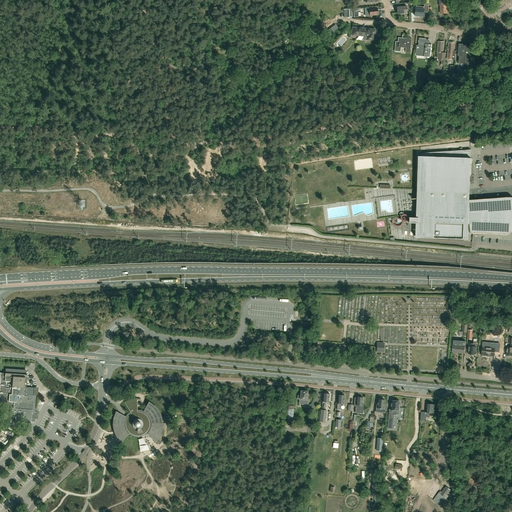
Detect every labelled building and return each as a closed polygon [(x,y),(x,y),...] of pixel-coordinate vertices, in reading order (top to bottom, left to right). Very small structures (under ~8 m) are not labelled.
[(449,8),(448,0),(439,0),(439,7),(440,7),(440,13),(447,13),(447,8),(449,8)] [(404,7),(397,7),(397,14),(407,13),(407,10),(411,9),(410,2),(404,3),(404,7)] [(425,5),(424,9),(420,9),(420,7),(416,7),(416,8),(413,8),(413,12),(415,12),(414,15),(423,16),(423,12),(428,13),(428,10),(428,8),(428,5),(425,5)] [(329,34),(338,28),(335,25),(327,31),(329,34)] [(374,41),(375,30),(352,28),(351,34),(364,35),(364,40),(374,41)] [(410,53),(412,39),(402,38),(402,39),(399,39),(399,42),(395,42),(394,51),(401,52),(401,48),(406,48),(405,53),(410,53)] [(343,49),(350,42),(347,39),(339,46),(343,49)] [(416,53),(424,54),(424,57),(430,57),(431,45),(428,44),(428,41),(427,41),(427,39),(420,39),(419,46),(417,46),(416,53)] [(445,60),(445,53),(442,53),(443,42),(438,42),(437,52),(437,58),(439,58),(439,61),(441,61),(441,64),(444,64),(444,60),(445,60)] [(453,43),(453,42),(450,42),(450,43),(449,43),(448,46),(447,46),(446,50),(448,50),(447,59),(455,60),(456,51),(453,51),(454,44),(453,43)] [(465,60),(466,46),(466,45),(459,44),(458,55),(458,56),(462,57),(461,59),(460,64),(464,64),(465,60)] [(465,60),(464,64),(464,65),(468,66),(469,61),(468,60),(468,58),(472,59),(472,58),(474,46),(466,46),(465,60)] [(410,223),(417,223),(416,238),(468,239),(466,239),(467,224),(470,224),(470,233),(470,234),(477,233),(483,233),(488,233),(494,234),(499,234),(504,235),(505,235),(506,235),(508,234),(509,234),(510,233),(511,231),(511,229),(511,197),(510,197),(470,200),(468,200),(469,159),(471,159),(471,158),(470,158),(471,150),(420,153),(417,218),(410,218),(410,219),(410,221),(410,223)] [(465,354),(466,341),(453,340),(452,353),(465,354)] [(476,347),(476,342),(474,342),(473,344),(469,343),(468,354),(476,355),(476,347)] [(494,357),(495,348),(482,347),(482,355),(494,357)] [(5,376),(0,376),(0,373),(0,372),(0,401),(3,402),(2,405),(9,405),(9,401),(11,402),(10,420),(15,421),(15,422),(31,423),(31,421),(35,422),(35,419),(36,419),(36,415),(35,415),(35,412),(34,412),(36,394),(34,394),(34,391),(26,390),(27,375),(5,373),(5,376)] [(306,399),(307,392),(301,391),(300,395),(298,395),(297,399),(299,399),(299,404),(308,405),(309,400),(306,399)] [(329,403),(330,394),(323,393),(321,408),(325,408),(325,402),(329,403)] [(354,397),(354,406),(356,406),(355,411),(355,413),(362,413),(362,412),(363,405),(362,405),(363,398),(357,397),(357,398),(354,397)] [(146,432),(155,440),(156,439),(158,437),(159,435),(160,433),(160,432),(161,429),(161,427),(162,425),(162,423),(161,423),(160,421),(160,419),(160,417),(161,417),(160,415),(159,413),(158,411),(157,409),(156,408),(154,406),(152,405),(151,404),(149,403),(144,412),(141,410),(138,410),(139,410),(137,410),(137,407),(137,403),(137,399),(131,401),(125,403),(130,411),(129,412),(129,413),(127,414),(127,415),(125,417),(121,415),(116,412),(115,414),(115,417),(114,419),(114,422),(114,424),(114,426),(114,429),(115,431),(119,429),(121,429),(121,430),(123,433),(123,434),(124,435),(125,436),(126,437),(129,433),(130,434),(132,435),(134,436),(136,436),(138,436),(140,436),(142,435),(144,434),(146,432)] [(385,410),(385,405),(384,405),(384,400),(378,399),(377,405),(376,405),(376,412),(385,413),(385,410)] [(399,410),(398,410),(399,401),(391,401),(390,410),(389,410),(389,414),(388,414),(388,418),(393,418),(393,414),(399,415),(399,410)] [(433,404),(432,403),(431,403),(430,404),(427,404),(426,412),(421,412),(420,421),(420,422),(422,423),(422,421),(426,421),(426,417),(429,417),(430,413),(433,413),(434,405),(433,404)] [(119,429),(115,431),(117,437),(121,441),(125,436),(124,435),(123,434),(123,433),(121,430),(121,429),(119,429)] [(401,471),(403,465),(395,463),(394,468),(398,469),(398,470),(401,471)] [(447,494),(450,490),(446,486),(441,492),(440,491),(433,500),(444,509),(448,504),(445,501),(449,496),(447,494)]
